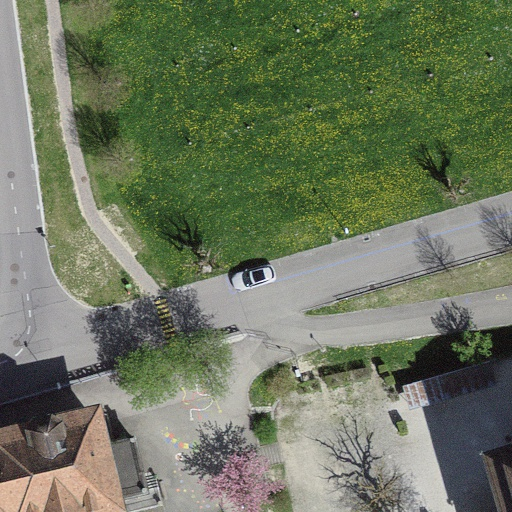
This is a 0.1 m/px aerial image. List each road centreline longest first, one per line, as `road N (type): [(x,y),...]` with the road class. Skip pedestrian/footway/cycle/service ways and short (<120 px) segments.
road 1 (residential): [(37,350),(511,221)]
road 2 (residential): [(0,79),(37,350)]
